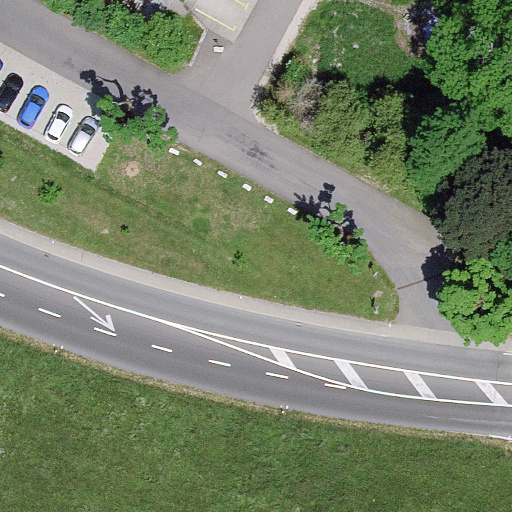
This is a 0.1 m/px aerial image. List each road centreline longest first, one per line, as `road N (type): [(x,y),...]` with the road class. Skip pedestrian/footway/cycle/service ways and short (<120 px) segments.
road 1 (primary): [(222,351),(342,395),(511,420)]
road 2 (primary): [(511,367),(222,351)]
road 3 (primary): [(222,351),(0,281)]
